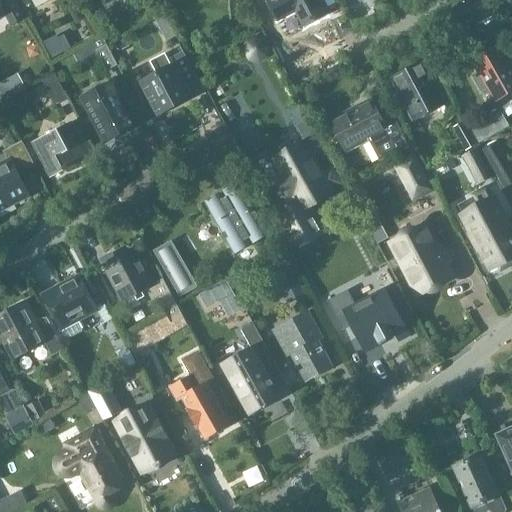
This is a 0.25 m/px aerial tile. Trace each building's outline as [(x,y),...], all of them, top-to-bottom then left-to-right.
[(0,0),(0,18),(6,16),(11,27),(25,20),(24,19),(23,16),(15,0),(13,0),(3,5),(0,0)] [(269,0),(279,19),(280,20),(277,21),(278,22),(295,14),(303,29),(305,29),(303,25),(312,21),(313,23),(317,20),(316,18),(325,14),(327,17),(328,16),(319,0),(269,0)] [(175,38),(162,14),(154,19),(166,42),(175,38)] [(506,35),(499,22),(488,28),(496,41),(506,35)] [(53,59),(71,50),(64,36),(58,39),(57,37),(44,43),(53,59)] [(437,42),(444,56),(455,50),(447,37),(437,42)] [(247,52),(251,58),(258,60),(264,56),(266,48),(262,42),(254,41),(248,45),(247,52)] [(107,46),(96,51),(107,72),(118,67),(107,46)] [(511,67),(499,46),(472,62),(495,103),(511,93),(511,67)] [(141,84),(143,88),(139,94),(143,100),(150,101),(158,116),(193,97),(187,86),(198,81),(183,53),(168,61),(165,56),(151,63),(158,75),(141,84)] [(422,64),(421,65),(393,79),(415,121),(444,106),(422,64)] [(67,99),(55,75),(42,81),(54,106),(67,99)] [(16,82),(0,90),(0,93),(5,101),(22,92),(16,82)] [(113,83),(83,99),(106,143),(136,127),(113,83)] [(371,102),(332,122),(347,151),(369,139),(380,161),(395,153),(408,146),(396,125),(386,130),(380,119),(371,102)] [(302,146),(274,162),(282,178),(280,179),(290,197),(292,196),(300,209),(277,221),(294,251),(324,234),(309,206),(333,194),(331,190),(341,184),(333,170),(323,176),(313,159),(326,152),(299,104),(284,112),(302,146)] [(10,123),(0,119),(0,133),(6,135),(10,123)] [(491,120),(470,133),(477,146),(499,133),(491,120)] [(36,141),(46,159),(55,177),(97,154),(86,133),(80,136),(72,122),(36,141)] [(477,146),(465,123),(453,129),(466,152),(477,146)] [(18,174),(22,172),(35,166),(23,142),(3,153),(6,160),(0,163),(0,212),(30,198),(18,174)] [(484,154),(507,195),(511,192),(511,168),(498,145),(484,154)] [(463,155),(479,183),(491,177),(475,148),(463,155)] [(414,159),(398,168),(414,199),(430,190),(414,159)] [(238,184),(205,203),(235,255),(268,236),(238,184)] [(473,234),(469,236),(478,252),(481,250),(491,269),(499,265),(501,269),(511,263),(511,236),(493,200),(491,201),(486,191),(475,197),(481,207),(463,216),(473,234)] [(376,218),(366,224),(371,234),(381,229),(376,218)] [(425,226),(391,243),(397,254),(419,296),(453,279),(445,265),(438,251),(430,236),(425,226)] [(170,247),(158,254),(181,294),(193,287),(170,247)] [(123,304),(146,292),(153,303),(158,300),(166,315),(170,324),(183,318),(176,304),(163,280),(154,285),(134,248),(103,265),(123,304)] [(271,275),(286,305),(305,295),(290,265),(271,275)] [(45,298),(68,340),(82,332),(76,322),(97,311),(80,279),(45,298)] [(225,280),(200,294),(207,308),(220,301),(221,304),(229,317),(241,310),(234,297),(225,280)] [(348,291),(327,302),(343,331),(352,327),(365,351),(378,344),(380,346),(382,345),(394,339),(396,338),(398,342),(409,335),(400,319),(412,312),(398,286),(387,292),(356,308),(355,305),(348,291)] [(0,316),(0,333),(15,361),(46,345),(52,357),(64,351),(47,319),(36,324),(25,304),(0,316)] [(273,331),(283,349),(289,345),(293,352),(291,353),(306,379),(330,365),(318,343),(322,341),(306,313),(273,331)] [(222,365),(250,416),(278,401),(269,387),(271,386),(254,355),(267,349),(255,326),(242,333),(251,349),(222,365)] [(136,334),(127,339),(137,356),(146,351),(136,334)] [(128,347),(117,353),(126,371),(137,365),(128,347)] [(191,375),(169,388),(177,403),(185,399),(191,410),(188,412),(197,428),(200,427),(207,440),(230,427),(207,383),(212,381),(197,354),(183,361),(191,375)] [(0,369),(0,396),(11,390),(0,369)] [(288,388),(297,383),(290,370),(281,374),(288,388)] [(93,380),(87,378),(80,382),(86,391),(96,386),(93,380)] [(103,420),(120,411),(106,384),(89,393),(103,420)] [(93,402),(89,393),(78,398),(83,407),(93,402)] [(46,417),(38,401),(26,407),(34,424),(46,417)] [(158,467),(159,469),(163,467),(162,465),(176,458),(148,405),(116,422),(144,475),(158,467)] [(7,418),(6,419),(15,436),(34,426),(25,409),(7,418)] [(40,426),(45,434),(54,428),(49,420),(40,426)] [(498,433),(494,435),(511,475),(511,424),(505,426),(505,425),(503,426),(504,427),(497,432),(498,433)] [(72,475),(80,471),(101,507),(106,509),(111,507),(114,504),(114,500),(111,494),(125,487),(94,426),(62,443),(66,452),(63,453),(59,457),(57,463),(58,468),(61,473),(66,475),(72,475)] [(454,468),(470,505),(466,511),(467,511),(487,511),(489,510),(490,511),(506,511),(507,511),(503,503),(502,503),(481,456),(454,468)] [(402,502),(406,511),(440,511),(430,489),(402,502)]
